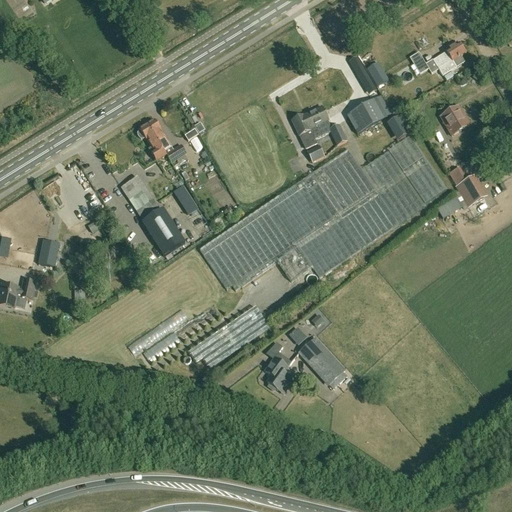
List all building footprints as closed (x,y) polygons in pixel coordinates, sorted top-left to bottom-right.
[(442,57),(434,63),(442,77),(463,65),(465,64),(464,62),(461,58),(466,55),(459,45),(446,52),(447,54),(442,57)] [(367,75),(357,58),(349,63),(359,80),(367,75)] [(422,60),(413,66),(420,76),(429,70),(422,60)] [(374,67),(368,71),(378,88),(388,82),(384,75),(380,78),(374,67)] [(339,90),(327,95),(334,112),(346,107),(339,90)] [(379,116),(383,113),(377,102),(349,117),(358,134),(382,120),(379,116)] [(322,108),(292,122),(299,137),(300,137),(307,151),(317,146),(313,136),(318,133),(316,128),(329,122),(322,108)] [(453,138),(470,127),(459,108),(441,119),(453,138)] [(172,149),(154,121),(147,126),(167,157),(172,165),(187,155),(181,147),(167,156),(165,153),(172,149)] [(204,131),(200,124),(194,127),(199,134),(204,131)] [(167,157),(147,126),(140,131),(151,149),(153,153),(151,154),(157,163),(167,157)] [(347,142),(340,127),(330,132),(337,147),(347,142)] [(198,136),(195,130),(185,137),(189,142),(198,136)] [(349,150),(200,250),(227,293),(233,289),(236,294),(278,265),(293,285),(314,271),(321,281),(428,210),(425,205),(447,191),(411,137),(363,170),(349,150)] [(319,147),(307,153),(313,165),(325,159),(319,147)] [(460,170),(450,176),(457,187),(467,181),(460,170)] [(219,193),(211,194),(210,176),(198,177),(200,211),(220,210),(219,193)] [(159,211),(138,178),(121,189),(143,222),(159,211)] [(473,179),(457,188),(469,208),(485,199),(473,179)] [(182,208),(191,205),(188,198),(180,201),(182,208)] [(163,210),(142,223),(164,258),(185,245),(163,210)] [(445,216),(451,230),(458,227),(452,213),(445,216)] [(93,236),(100,233),(98,228),(90,231),(93,236)] [(59,245),(43,242),(38,266),(54,269),(59,245)] [(32,301),(36,284),(24,282),(22,292),(18,291),(19,289),(2,286),(0,297),(0,306),(15,310),(17,296),(22,297),(21,299),(32,301)] [(85,303),(85,292),(75,292),(75,303),(85,303)] [(322,318),(313,324),(319,332),(327,326),(322,318)] [(307,341),(298,331),(290,338),(299,348),(307,341)] [(346,372),(316,339),(298,355),(329,389),(330,387),(334,391),(348,378),(344,374),(346,372)] [(285,375),(292,364),(279,355),(283,349),(277,344),(274,348),(280,353),(265,373),(270,377),(269,378),(271,380),(268,385),(270,386),(269,387),(269,389),(274,392),(276,392),(276,391),(278,392),(289,378),(285,375)] [(321,441),(325,434),(321,431),(316,438),(321,441)]
